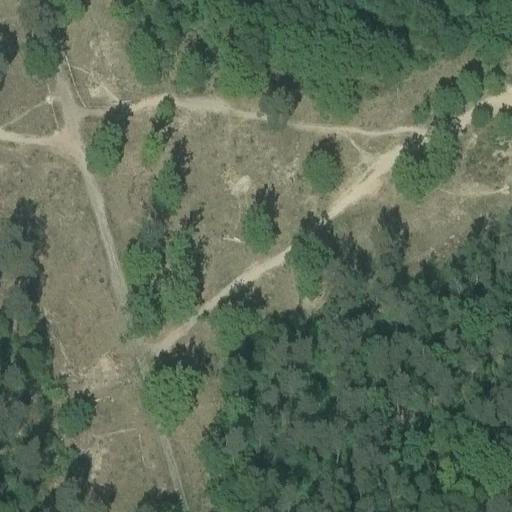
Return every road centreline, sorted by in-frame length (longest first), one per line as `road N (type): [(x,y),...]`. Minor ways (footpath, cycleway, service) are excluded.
road 1 (track): [(69,116),(142,358)]
road 2 (track): [(142,358),(184,511)]
